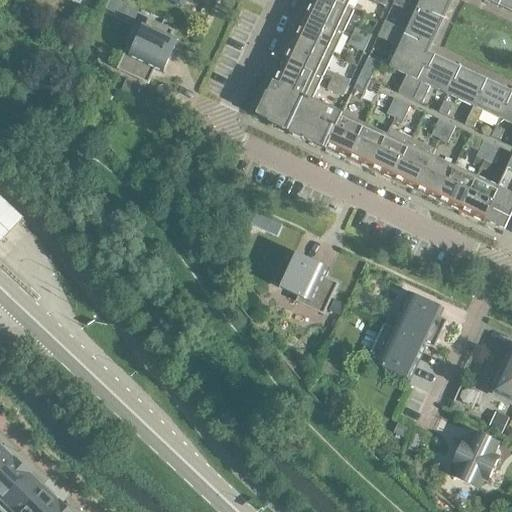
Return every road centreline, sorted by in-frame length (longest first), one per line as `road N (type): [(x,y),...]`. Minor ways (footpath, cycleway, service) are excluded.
road 1 (residential): [(505,251),(228,120),(284,0)]
road 2 (secondary): [(237,511),(0,288)]
road 3 (residential): [(424,426),(505,251)]
